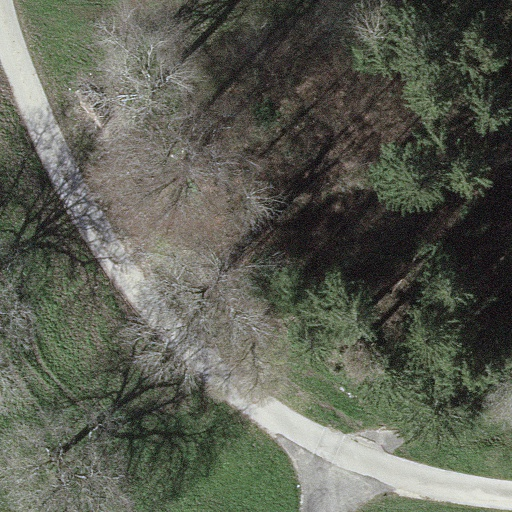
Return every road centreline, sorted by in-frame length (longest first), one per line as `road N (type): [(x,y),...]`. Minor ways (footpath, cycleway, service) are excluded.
road 1 (track): [(0,15),(44,132),(120,269),(210,364),(327,463)]
road 2 (track): [(327,463),(511,499)]
